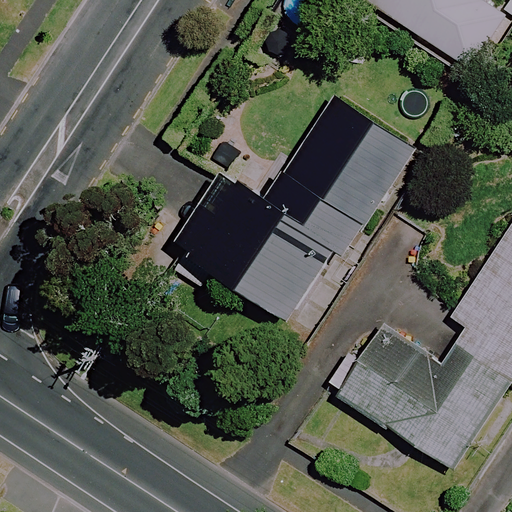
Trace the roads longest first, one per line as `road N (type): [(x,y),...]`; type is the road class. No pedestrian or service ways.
road 1 (residential): [(149,0),(0,227)]
road 2 (secondary): [(175,511),(0,396)]
